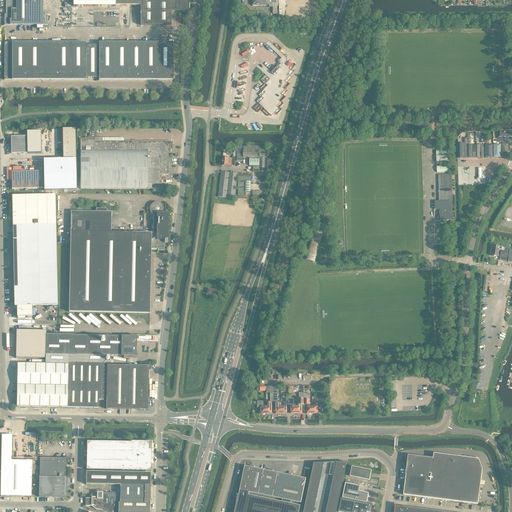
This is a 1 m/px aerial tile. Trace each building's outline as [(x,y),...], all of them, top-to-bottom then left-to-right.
[(4,25),(43,25),(48,25),(48,14),(43,14),(42,0),(5,0),(6,14),(7,14),(7,16),(4,16),(4,25)] [(115,6),(115,5),(140,5),(140,25),(171,25),(171,10),(189,10),(188,0),(73,0),(73,6),(115,6)] [(276,0),(252,0),(252,5),(269,5),(269,7),(273,7),(272,13),(277,13),(277,2),(276,2),(276,0)] [(5,79),(27,79),(27,43),(5,43),(5,42),(4,42),(4,43),(4,79),(5,79)] [(27,79),(41,79),(41,43),(27,43),(27,79)] [(41,79),(56,79),(56,43),(41,43),(41,79)] [(56,79),(70,79),(70,43),(56,43),(56,79)] [(85,77),(85,45),(85,43),(70,43),(70,79),(85,79),(85,77)] [(99,79),(114,79),(114,43),(99,43),(99,45),(99,77),(99,79)] [(114,79),(128,79),(128,43),(114,43),(114,79)] [(128,79),(143,79),(143,43),(128,43),(128,79)] [(143,79),(157,79),(157,43),(143,43),(143,79)] [(157,43),(157,79),(172,79),(172,43),(157,43)] [(85,77),(99,77),(99,45),(85,45),(85,77)] [(280,68),(278,66),(271,72),(274,75),(280,68)] [(11,136),(11,153),(27,153),(27,136),(11,136)] [(122,137),(95,137),(88,137),(88,138),(80,138),(80,150),(78,150),(78,151),(80,151),(80,189),(152,189),(152,184),(161,184),(161,175),(168,175),(168,153),(171,153),(168,153),(168,141),(171,141),(123,141),(123,139),(122,137)] [(259,146),(243,146),(243,157),(258,157),(259,146)] [(436,153),(437,164),(450,164),(449,153),(436,153)] [(235,159),(222,157),(222,165),(231,166),(231,165),(234,165),(235,159)] [(485,166),(475,167),(475,185),(486,185),(485,166)] [(74,181),(47,181),(44,181),(44,171),(11,171),(12,189),(44,188),(47,188),(74,187),(74,181)] [(237,174),(221,172),(218,197),(235,198),(237,180),(237,174)] [(439,201),(435,201),(435,209),(440,209),(440,216),(438,216),(438,221),(440,221),(440,220),(453,220),(452,191),(452,188),(452,174),(438,175),(439,201)] [(57,305),(55,195),(12,196),(14,306),(17,306),(17,316),(32,316),(32,306),(57,305)] [(155,202),(154,202),(153,203),(152,203),(151,204),(151,205),(150,208),(150,210),(151,212),(152,214),(153,215),(153,233),(151,233),(139,233),(132,233),(132,232),(106,232),(106,209),(96,208),(96,211),(76,211),(75,231),(70,231),(69,311),(150,313),(151,264),(151,248),(158,248),(158,250),(164,250),(164,246),(164,243),(167,243),(167,239),(167,238),(167,237),(167,233),(168,233),(168,213),(162,213),(163,212),(163,211),(164,208),(163,206),(161,204),(159,202),(158,202),(157,202),(156,202),(155,202)] [(315,262),(322,233),(312,230),(304,259),(315,262)] [(508,262),(511,262),(511,249),(508,249),(507,251),(501,250),(502,247),(493,245),(491,255),(500,256),(500,260),(508,261),(508,262)] [(45,361),(45,364),(17,363),(17,406),(98,408),(98,399),(103,399),(103,363),(109,363),(109,359),(109,355),(119,355),(119,356),(123,356),(123,358),(129,358),(129,356),(136,356),(136,336),(120,335),(120,336),(73,335),(69,334),(69,335),(67,335),(67,334),(63,334),(63,335),(61,335),(61,334),(57,334),(57,335),(55,335),(55,334),(51,334),(49,334),(46,334),(46,330),(16,329),(15,358),(24,358),(28,358),(45,358),(45,361)] [(141,409),(148,409),(148,401),(148,365),(130,365),(107,365),(106,409),(141,409)] [(298,406),(296,406),(296,413),(302,413),(302,404),(304,404),(304,393),(299,393),(299,398),(298,398),(298,406)] [(266,414),(266,406),(263,406),(263,404),(261,404),(261,401),(257,401),(257,407),(261,407),(261,414),(266,414)] [(315,406),(312,406),(312,413),(318,413),(318,406),(322,406),(321,402),(315,402),(315,406)] [(2,435),(1,460),(0,496),(31,496),(31,461),(13,460),(13,435),(2,435)] [(87,441),(86,469),(150,470),(151,456),(148,456),(148,449),(146,449),(146,442),(87,441)] [(403,495),(478,504),(482,469),(478,459),(434,453),(433,458),(411,455),(409,455),(408,462),(407,461),(405,475),(406,475),(403,495)] [(39,477),(39,496),(66,497),(66,477),(66,467),(66,464),(67,458),(40,457),(39,477)] [(324,463),(313,511),(326,511),(336,462),(332,463),(324,463)] [(336,462),(326,511),(336,511),(347,462),(336,462)] [(303,511),(313,511),(324,463),(314,463),(303,511)] [(240,490),(239,493),(249,495),(249,492),(301,503),(306,478),(296,476),(296,477),(294,477),(292,476),(292,474),(291,476),(289,476),(289,475),(277,473),(275,473),(273,472),(273,470),(272,472),(270,472),(270,471),(259,469),(258,469),(256,469),(254,469),(255,466),(254,466),(254,469),(252,468),(252,467),(245,466),(245,467),(246,467),(241,489),(240,489),(240,490)] [(352,466),(350,476),(369,480),(371,470),(352,466)] [(86,484),(120,485),(120,502),(118,502),(118,511),(149,511),(150,502),(149,502),(149,499),(150,499),(150,473),(86,471),(86,484)] [(342,498),(357,501),(367,503),(369,493),(359,491),(360,486),(359,486),(345,483),(342,498)] [(95,509),(102,510),(108,511),(117,511),(118,506),(116,506),(116,492),(103,492),(96,494),(96,497),(91,497),(91,498),(86,498),(86,506),(91,506),(91,505),(95,505),(95,509)] [(249,495),(239,493),(239,495),(238,495),(234,511),(299,511),(300,505),(249,495)] [(369,511),(371,505),(341,498),(338,511),(340,511),(366,511),(367,511),(369,511)]
